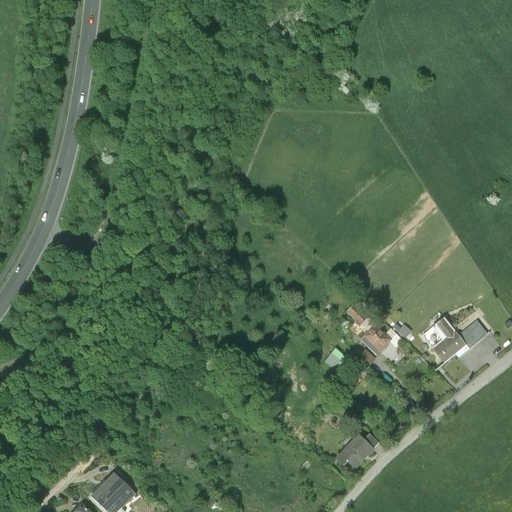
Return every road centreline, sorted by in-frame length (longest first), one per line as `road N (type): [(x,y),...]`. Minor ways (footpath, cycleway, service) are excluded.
road 1 (residential): [(222,0),(223,84),(206,274),(194,318),(103,452),(36,511)]
road 2 (primary): [(92,0),(68,155),(45,229),(0,309)]
road 3 (track): [(101,243),(154,0)]
road 4 (unclassified): [(511,356),(380,465),(339,511)]
